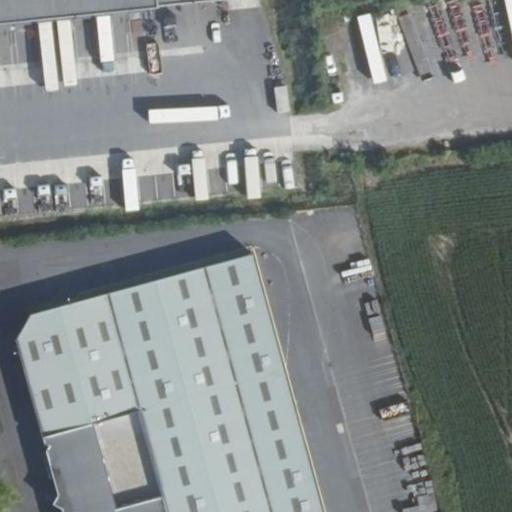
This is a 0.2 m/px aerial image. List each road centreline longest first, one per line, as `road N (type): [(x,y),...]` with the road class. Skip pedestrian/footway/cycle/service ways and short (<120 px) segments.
road 1 (unknown): [(0,259),(253,228),(283,232),(304,253),(320,306),(356,511)]
road 2 (unknown): [(0,132),(255,96)]
